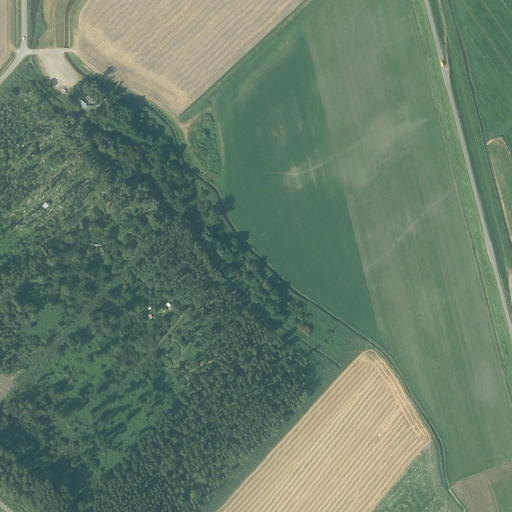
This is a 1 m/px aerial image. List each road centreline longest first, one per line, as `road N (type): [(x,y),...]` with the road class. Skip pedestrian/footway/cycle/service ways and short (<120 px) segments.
road 1 (unclassified): [(511,333),(426,0)]
road 2 (track): [(183,127),(71,49),(22,50)]
